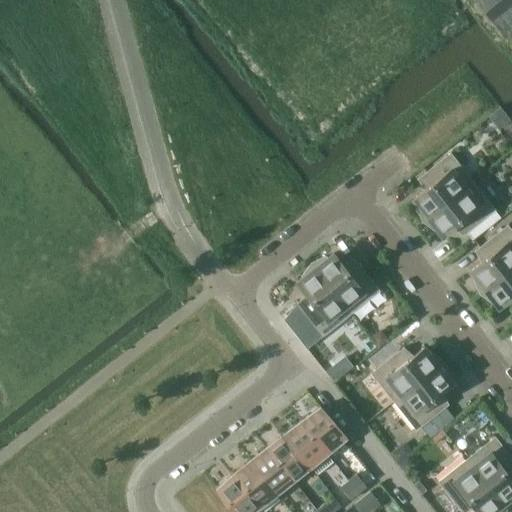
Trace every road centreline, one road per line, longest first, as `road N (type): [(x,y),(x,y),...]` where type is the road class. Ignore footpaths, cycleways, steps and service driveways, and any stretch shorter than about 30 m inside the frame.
road 1 (residential): [(511,398),(353,200)]
road 2 (residential): [(292,369),(159,475),(153,511)]
road 3 (residential): [(292,369),(312,374),(424,511)]
road 4 (residential): [(234,297),(353,200)]
